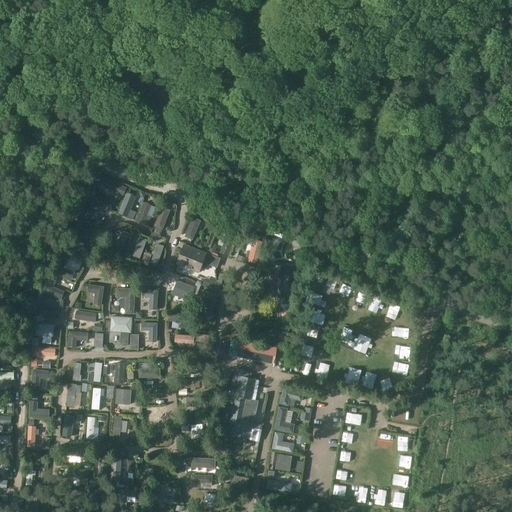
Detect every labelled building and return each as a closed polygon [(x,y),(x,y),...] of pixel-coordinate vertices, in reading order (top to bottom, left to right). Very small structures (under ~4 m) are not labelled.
[(104,176),(101,184),(123,194),(126,186),(104,176)] [(106,200),(108,194),(97,191),(95,197),(106,200)] [(90,195),(82,209),(90,213),(93,206),(104,212),(108,204),(90,195)] [(152,223),(156,214),(149,211),(145,221),(152,223)] [(192,240),(200,221),(192,217),(184,237),(192,240)] [(121,254),(129,233),(122,231),(114,251),(121,254)] [(233,238),(227,235),(220,254),(226,256),(233,238)] [(146,240),(140,237),(133,256),(139,259),(146,240)] [(260,245),(253,243),(249,261),(256,262),(260,245)] [(163,246),(157,244),(150,262),(157,265),(163,246)] [(176,264),(198,273),(201,266),(203,267),(205,263),(217,268),(220,259),(206,253),(184,245),(176,264)] [(60,257),(53,270),(71,279),(74,272),(63,267),(66,260),(60,257)] [(289,304),(290,266),(271,266),(270,297),(281,298),(281,304),(289,304)] [(49,276),(43,290),(61,297),(64,290),(53,286),(56,279),(49,276)] [(177,280),(172,293),(189,300),(194,286),(177,280)] [(237,280),(231,301),(237,303),(240,294),(243,295),(244,290),(241,289),(243,282),(237,280)] [(103,286),(88,284),(87,291),(95,292),(94,303),(101,304),(103,286)] [(135,288),(116,287),(116,295),(126,296),(125,312),(133,313),(135,288)] [(158,289),(142,288),(142,296),(150,296),(149,308),(157,308),(158,289)] [(211,310),(217,296),(203,291),(197,305),(211,310)] [(37,303),(35,311),(55,314),(56,306),(37,303)] [(229,307),(227,315),(236,316),(235,318),(241,319),(243,310),(229,307)] [(76,310),(75,318),(95,320),(96,312),(76,310)] [(111,315),(110,330),(131,331),(131,316),(111,315)] [(37,322),(35,334),(53,336),(54,324),(37,322)] [(149,329),(149,340),(156,340),(157,322),(142,322),(142,329),(149,329)] [(69,331),(68,346),(76,346),(76,338),(87,339),(87,332),(69,331)] [(287,333),(280,332),(278,345),(285,345),(287,333)] [(175,333),(174,341),(194,342),(195,335),(175,333)] [(240,340),(236,357),(273,365),(277,348),(240,340)] [(35,346),(34,354),(54,356),(55,348),(35,346)] [(95,362),(93,381),(100,381),(102,362),(95,362)] [(115,362),(114,382),(122,383),(124,362),(115,362)] [(139,368),(139,377),(160,376),(160,367),(139,368)] [(33,369),(31,388),(39,389),(40,377),(47,378),(48,370),(33,369)] [(0,373),(0,379),(5,380),(5,382),(10,382),(10,380),(13,380),(13,374),(0,373)] [(220,441),(228,442),(229,436),(259,442),(263,423),(254,421),(258,401),(252,400),(256,380),(234,375),(232,382),(238,383),(236,391),(231,389),(229,396),(235,397),(233,408),(227,406),(226,413),(231,415),(228,427),(223,426),(220,441)] [(68,383),(65,406),(73,406),(76,383),(68,383)] [(93,387),(92,408),(98,408),(100,388),(93,387)] [(284,387),(280,402),(288,404),(290,397),(302,400),(304,392),(284,387)] [(116,388),(115,403),(130,404),(131,389),(116,388)] [(212,396),(186,397),(187,405),(204,405),(204,411),(213,411),(212,396)] [(30,399),(28,415),(48,417),(49,409),(37,408),(37,400),(30,399)] [(279,406),(274,428),(293,432),(295,423),(285,421),(288,408),(279,406)] [(65,415),(63,433),(70,434),(72,415),(65,415)] [(88,416),(87,438),(93,438),(95,417),(88,416)] [(114,416),(112,437),(119,437),(122,416),(114,416)] [(168,427),(168,420),(154,420),(154,418),(151,419),(151,421),(150,421),(150,428),(168,427)] [(28,426),(27,446),(35,447),(35,445),(36,426),(28,426)] [(283,433),(275,431),(272,447),(293,451),(294,443),(282,441),(283,433)] [(64,446),(63,454),(85,456),(85,448),(64,446)] [(278,453),(275,468),(290,470),(292,455),(278,453)] [(122,457),(111,456),(109,481),(120,481),(122,457)] [(192,457),(192,466),(215,467),(215,458),(192,457)] [(100,463),(98,484),(106,484),(107,464),(100,463)] [(69,467),(68,475),(88,478),(89,469),(69,467)] [(145,467),(141,488),(150,489),(153,468),(145,467)] [(233,474),(231,489),(247,491),(248,477),(233,474)] [(203,486),(211,487),(212,476),(193,475),(192,478),(191,478),(190,483),(203,484),(203,486)] [(267,479),(266,487),(290,491),(291,483),(267,479)] [(156,482),(151,497),(171,502),(173,495),(161,492),(163,484),(156,482)] [(99,488),(91,487),(89,509),(98,509),(99,488)] [(62,488),(61,496),(85,497),(86,489),(62,488)] [(116,488),(115,511),(122,511),(124,488),(116,488)] [(193,490),(192,497),(205,498),(205,503),(212,503),(212,491),(193,490)] [(58,511),(61,501),(52,500),(50,511),(58,511)]
